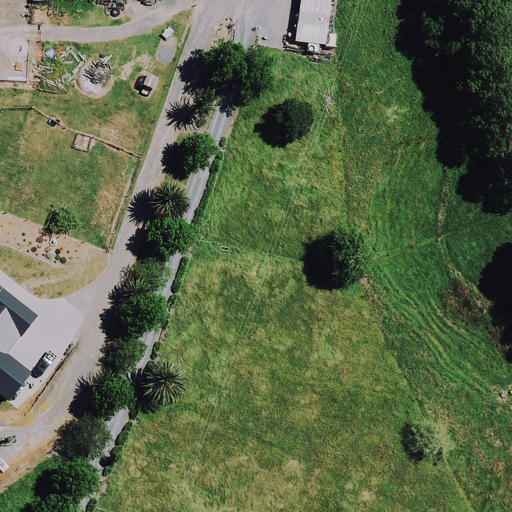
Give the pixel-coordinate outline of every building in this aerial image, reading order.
[(328,0),(298,0),(291,43),(307,46),(305,54),(315,55),(316,47),(332,50),(334,36),(323,34),(328,0)] [(146,71),(140,87),(152,92),(165,61),(155,57),(154,60),(146,57),(141,69),(146,71)] [(0,387),(13,374),(0,362),(0,387)] [(30,391),(17,378),(0,397),(0,400),(12,411),(30,391)] [(50,405),(38,395),(21,415),(33,425),(50,405)]
